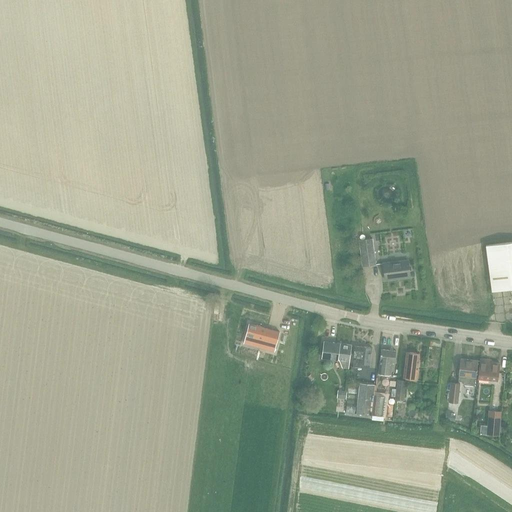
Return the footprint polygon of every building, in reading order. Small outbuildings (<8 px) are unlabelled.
[(391,231),(395,238),(404,233),(400,227),(391,231)] [(511,284),(511,236),(498,238),(503,286),(511,284)] [(362,266),(375,265),(372,238),(359,239),(362,266)] [(485,276),(469,278),(472,301),(488,299),(486,283),(494,282),(491,258),(482,259),(485,276)] [(408,260),(383,263),(385,280),(410,277),(408,260)] [(249,324),(245,340),(264,345),(263,349),(274,352),(279,332),(249,324)] [(351,345),(324,341),(322,358),(339,360),(342,367),(348,368),(351,345)] [(353,367),(369,369),(372,348),(360,346),(355,346),(353,357),(356,357),(356,360),(354,359),(353,367)] [(378,373),(384,374),(390,374),(392,362),(395,362),(396,351),(381,349),(378,373)] [(416,379),(419,353),(406,352),(403,378),(416,379)] [(475,378),(478,360),(460,358),(458,376),(459,376),(458,381),(463,381),(463,384),(474,386),(475,378)] [(486,360),(480,359),(478,378),(498,380),(500,363),(486,362),(486,360)] [(405,380),(397,380),(395,399),(403,400),(405,380)] [(451,382),(449,402),(458,403),(460,383),(451,382)] [(360,383),(356,414),(371,415),(374,385),(360,383)] [(347,396),(356,397),(356,388),(348,388),(347,396)] [(486,388),(486,399),(496,399),(497,389),(486,388)] [(336,401),(345,402),(346,392),(337,391),(336,401)] [(372,414),(383,415),(385,396),(375,395),(372,414)] [(460,396),(457,408),(466,410),(468,398),(460,396)] [(384,408),(402,412),(403,407),(385,403),(384,408)] [(487,426),(487,435),(490,435),(499,436),(501,412),(491,411),(489,411),(487,426)]
